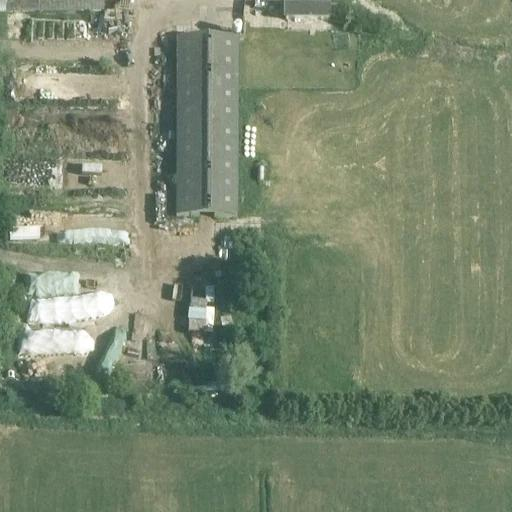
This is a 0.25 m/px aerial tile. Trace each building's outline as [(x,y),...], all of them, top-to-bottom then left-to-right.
[(4,0),(5,13),(101,14),(101,0),(4,0)] [(340,0),(271,0),(272,9),(293,9),(293,16),(333,16),(333,9),(340,9),(340,0)] [(25,27),(26,46),(59,44),(96,43),(95,24),(25,27)] [(237,40),(176,40),(176,218),(237,218),(237,40)] [(30,176),(134,174),(134,154),(30,155),(30,176)] [(75,233),(76,209),(41,208),(40,232),(75,233)] [(120,330),(88,337),(92,353),(124,347),(120,330)] [(180,341),(176,347),(198,363),(203,356),(180,341)] [(96,369),(95,358),(61,359),(62,369),(96,369)]
